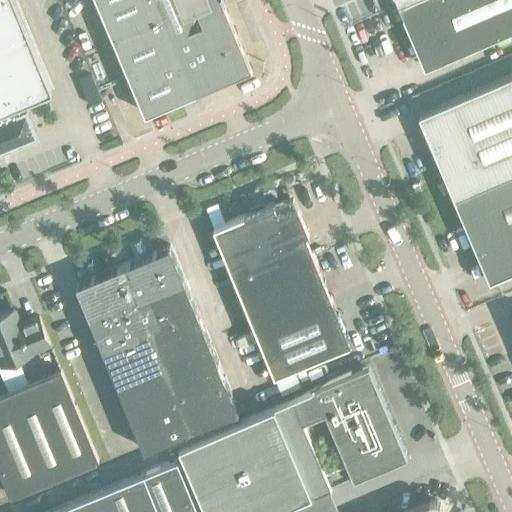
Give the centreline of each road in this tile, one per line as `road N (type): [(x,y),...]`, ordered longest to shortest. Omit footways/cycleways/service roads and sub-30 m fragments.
road 1 (unclassified): [(511,511),(337,97)]
road 2 (unclassified): [(0,241),(337,97)]
